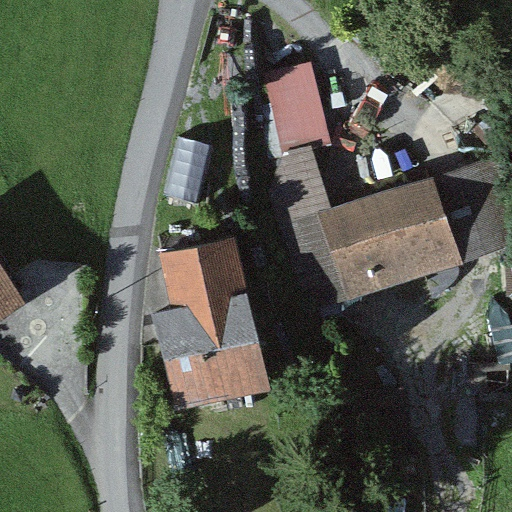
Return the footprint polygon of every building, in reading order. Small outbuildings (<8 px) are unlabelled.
[(273,63),(278,141),(328,138),(323,60),(273,63)] [(511,192),(505,168),(331,219),(356,302),(511,256),(511,192)] [(328,208),(287,214),(302,302),(343,295),(328,208)] [(230,243),(169,258),(182,314),(163,318),(183,402),(264,382),(230,243)] [(0,312),(21,299),(0,265),(0,312)]
